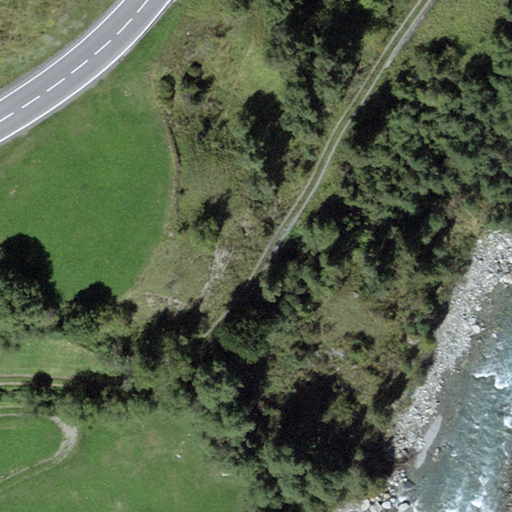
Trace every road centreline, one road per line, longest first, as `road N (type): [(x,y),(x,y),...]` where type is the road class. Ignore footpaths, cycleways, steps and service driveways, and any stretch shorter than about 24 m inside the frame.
road 1 (track): [(0,380),(89,383),(175,369),(219,327),(421,0)]
road 2 (primary): [(146,0),(94,54),(0,120)]
road 3 (track): [(0,408),(49,409),(71,421),(76,434),(72,451),(0,486)]
